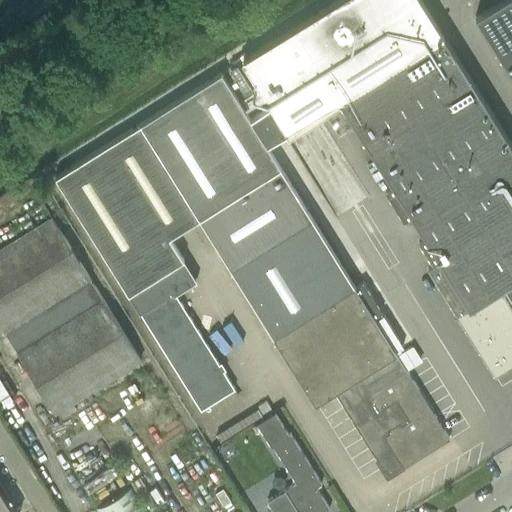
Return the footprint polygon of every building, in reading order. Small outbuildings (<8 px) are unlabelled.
[(418,0),(334,0),(240,59),(270,107),(250,119),(266,147),(287,134),(287,135),(338,103),(339,103),(392,187),(384,192),(403,222),(411,217),(425,240),(424,241),(418,244),(431,265),(437,262),(438,261),(440,263),(438,264),(427,271),(493,376),(511,364),(511,309),(502,294),(501,294),(489,302),(487,297),(498,290),(504,286),(511,298),(511,147),(442,38),(418,0)] [(511,0),(501,0),(474,17),(511,77),(511,0)] [(220,72),(54,176),(200,410),(211,403),(234,389),(174,294),(196,281),(168,237),(198,219),(314,404),(334,392),(376,461),(377,461),(381,468),(384,470),(392,471),(396,470),(403,466),(433,448),(448,439),(394,351),(402,346),(382,315),(375,320),(373,317),(381,312),(362,283),(354,288),(266,147),(250,119),(220,72)] [(51,217),(0,248),(0,325),(54,413),(57,411),(62,419),(76,410),(72,402),(140,360),(51,217)] [(266,401),(257,407),(262,414),(270,409),(266,401)] [(274,413),(256,425),(270,447),(272,446),(295,483),(266,501),(273,511),(323,511),(329,509),(315,487),(321,484),(289,434),(287,434),(274,413)] [(218,455),(230,447),(226,440),(214,448),(218,455)] [(147,511),(131,485),(94,509),(95,511),(147,511)] [(0,511),(13,511),(0,490),(0,511)]
